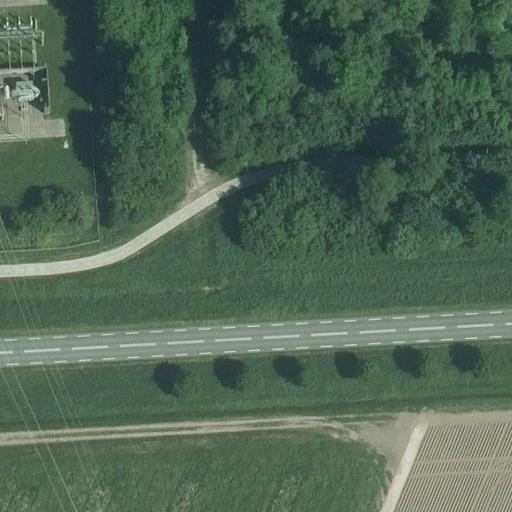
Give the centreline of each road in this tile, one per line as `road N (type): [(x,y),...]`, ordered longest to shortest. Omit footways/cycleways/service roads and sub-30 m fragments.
road 1 (primary): [(0,348),(511,320)]
road 2 (track): [(202,275),(204,0)]
